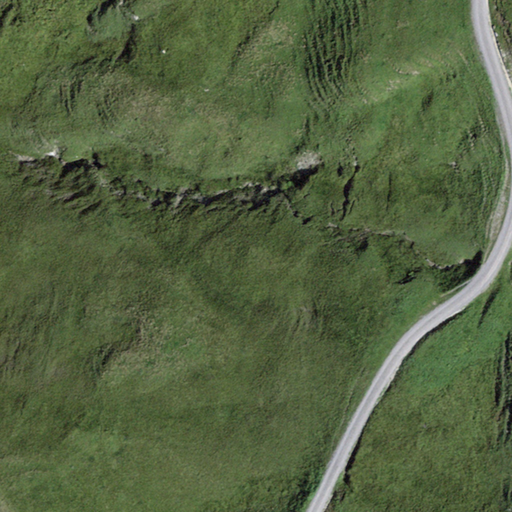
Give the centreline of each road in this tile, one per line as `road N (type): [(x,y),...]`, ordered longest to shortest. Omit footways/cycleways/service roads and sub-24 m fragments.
road 1 (track): [(315,511),(404,345),(481,286),(511,231)]
road 2 (track): [(511,126),(481,0)]
